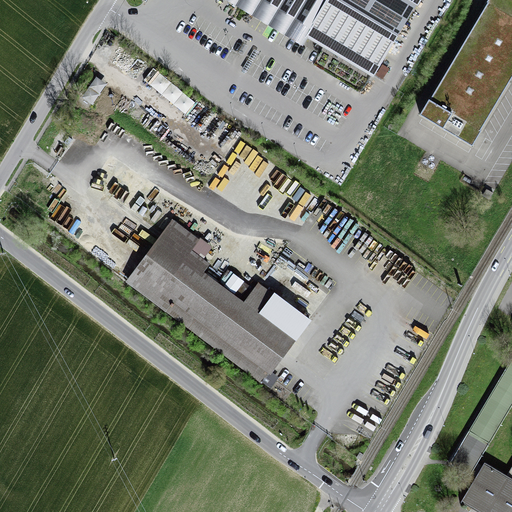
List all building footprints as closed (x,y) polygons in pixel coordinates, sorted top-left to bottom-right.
[(383,61),(419,0),(261,0),(312,30),(317,22),(383,61)] [(480,132),(481,131),(480,130),(511,76),(511,0),(488,0),(487,2),(488,3),(430,100),(429,99),(420,114),(472,146),(473,144),(470,143),(477,130),(480,132)] [(129,282),(261,382),(292,340),(256,313),(270,294),(258,285),(243,304),(202,273),(208,264),(190,251),(198,240),(173,221),(129,282)] [(473,470),(478,473),(481,467),(476,464),(511,404),(511,357),(508,365),(511,367),(472,432),(469,430),(449,463),(470,475),(473,470)] [(484,462),(481,467),(478,473),(461,501),(479,511),(511,511),(511,465),(507,475),(484,462)]
